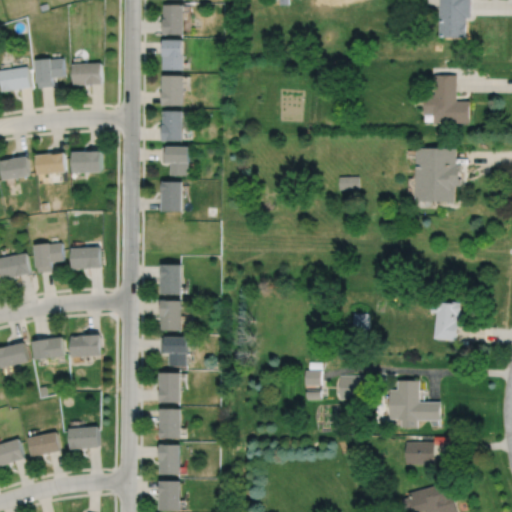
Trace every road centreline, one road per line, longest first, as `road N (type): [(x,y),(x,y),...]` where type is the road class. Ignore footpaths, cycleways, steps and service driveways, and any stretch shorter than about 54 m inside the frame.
road 1 (residential): [(131,0),(127,511)]
road 2 (residential): [(131,116),(0,125)]
road 3 (residential): [(129,299),(0,313)]
road 4 (residential): [(127,480),(66,483),(0,500)]
